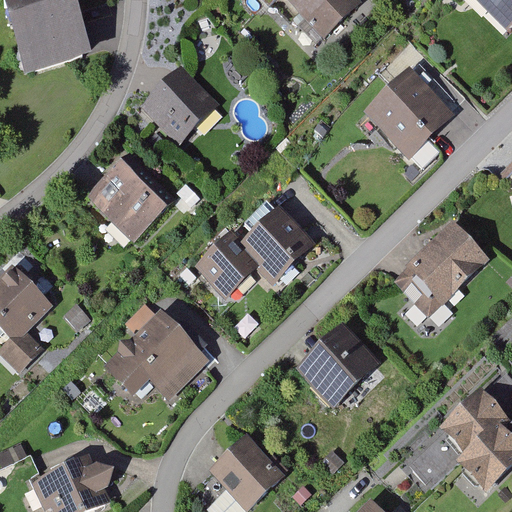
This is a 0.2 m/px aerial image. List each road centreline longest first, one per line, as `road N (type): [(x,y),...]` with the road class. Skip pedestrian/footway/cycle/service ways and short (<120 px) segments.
road 1 (residential): [(511,123),(201,422),(177,453),(157,511)]
road 2 (residential): [(133,0),(118,98),(81,164),(0,231)]
